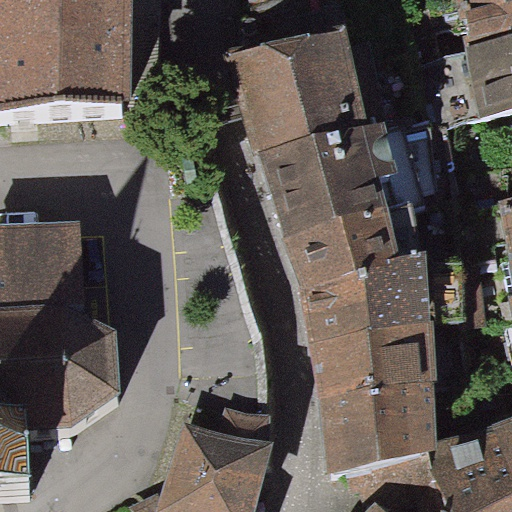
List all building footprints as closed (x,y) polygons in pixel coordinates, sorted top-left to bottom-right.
[(0,0),(0,120),(26,119),(124,111),(130,0),(0,0)] [(511,511),(511,0),(436,0),(451,130),(462,201),(511,341),(511,419),(431,452),(441,495),(373,505),(368,511),(511,511)] [(344,32),(224,54),(252,147),(272,206),(297,283),(301,294),(308,333),(312,358),(334,473),(373,505),(441,495),(431,452),(426,255),(397,259),(344,32)] [(75,451),(74,425),(97,423),(122,406),(120,345),(79,337),(77,235),(0,237),(0,511),(24,511),(23,452),(75,451)] [(278,432),(230,413),(219,441),(268,459),(278,432)] [(255,511),(268,459),(219,441),(183,430),(160,497),(134,511),(255,511)]
